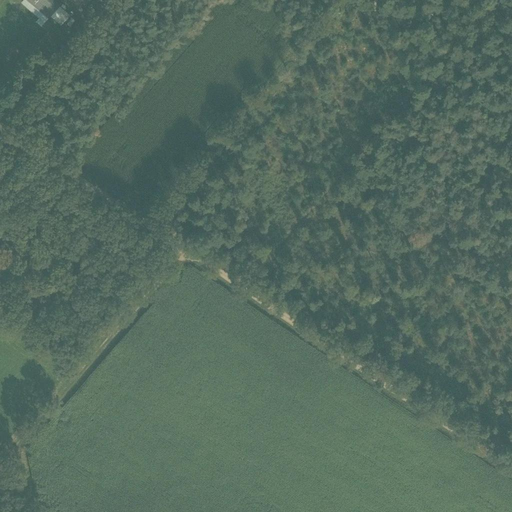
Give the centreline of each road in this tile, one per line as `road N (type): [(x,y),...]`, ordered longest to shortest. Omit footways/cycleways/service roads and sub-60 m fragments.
road 1 (track): [(243,287),(511,467)]
road 2 (track): [(189,249),(0,462)]
road 3 (track): [(0,125),(189,249)]
